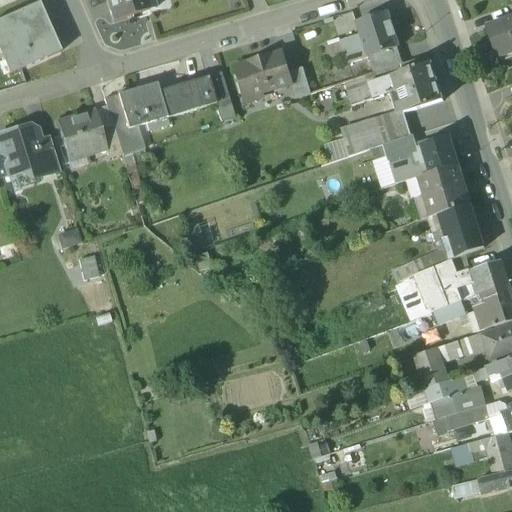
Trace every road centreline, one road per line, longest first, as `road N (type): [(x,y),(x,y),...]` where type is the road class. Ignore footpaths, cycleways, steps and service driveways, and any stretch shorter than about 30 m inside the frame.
road 1 (residential): [(102,72),(342,0)]
road 2 (tertiary): [(511,228),(430,0)]
